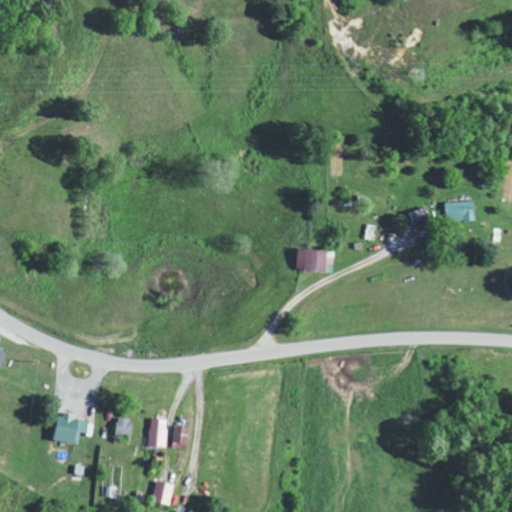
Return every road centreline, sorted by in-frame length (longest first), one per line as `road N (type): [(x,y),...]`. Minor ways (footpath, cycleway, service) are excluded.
road 1 (secondary): [(511,343),(400,341),(151,368),(75,354),(0,317)]
road 2 (residential): [(236,361),(215,452),(170,511)]
